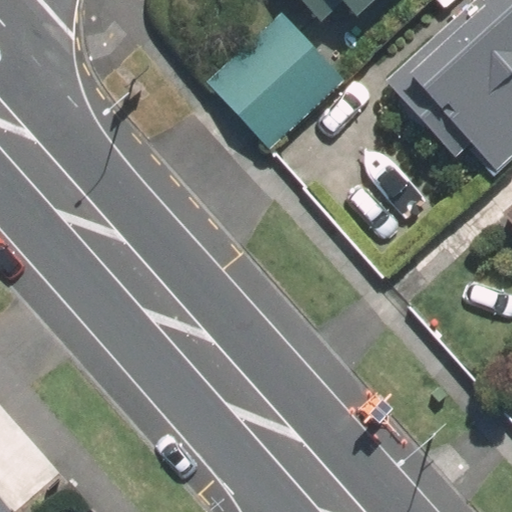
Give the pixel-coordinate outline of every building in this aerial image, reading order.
[(294,0),(313,20),(334,0),(335,0),(350,18),(369,0),(294,0)] [(511,0),(471,0),(382,82),(451,157),(463,147),(486,173),(511,149),(511,0)] [(282,12),(210,76),(267,140),(339,77),(282,12)] [(511,203),(500,214),(511,227),(511,203)] [(11,511),(0,498),(0,511),(11,511)]
